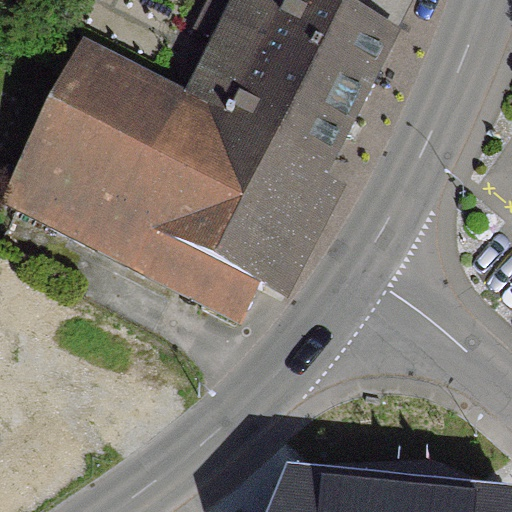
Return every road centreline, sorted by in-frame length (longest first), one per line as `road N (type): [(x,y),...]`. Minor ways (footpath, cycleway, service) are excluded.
road 1 (tertiary): [(357,275),(254,401),(112,511)]
road 2 (tertiary): [(487,0),(437,134),(357,275)]
road 3 (residential): [(511,393),(440,326),(357,275)]
